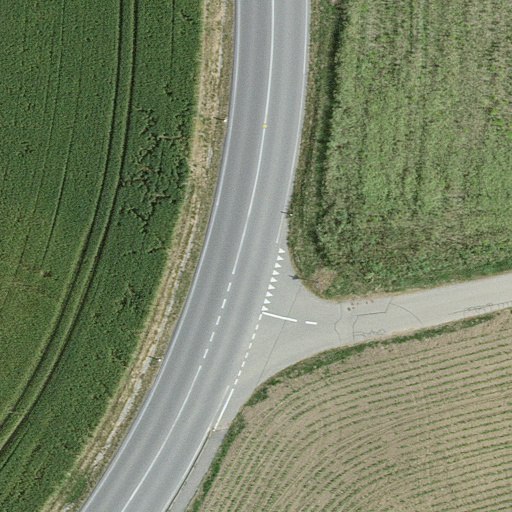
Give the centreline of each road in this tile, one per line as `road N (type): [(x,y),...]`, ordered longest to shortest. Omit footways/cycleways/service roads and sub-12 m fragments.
road 1 (secondary): [(274,0),(266,125),(224,304)]
road 2 (unclassified): [(511,289),(331,324),(224,304)]
road 3 (secondary): [(224,304),(170,431),(122,511)]
